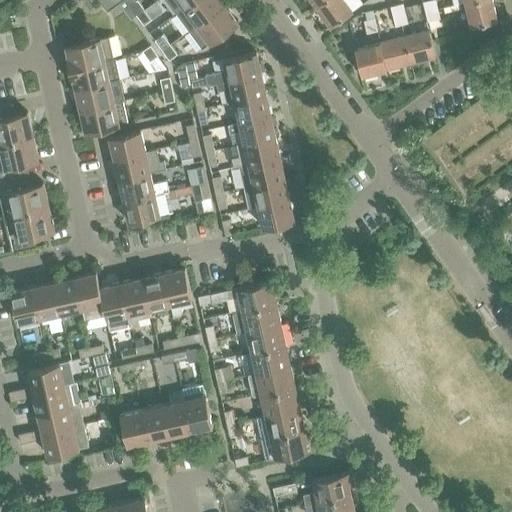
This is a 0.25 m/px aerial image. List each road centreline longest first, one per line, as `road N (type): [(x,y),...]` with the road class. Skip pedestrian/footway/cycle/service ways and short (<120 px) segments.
road 1 (residential): [(400,481),(338,376),(307,229)]
road 2 (residential): [(84,244),(116,264),(307,229)]
road 3 (residential): [(4,448),(25,486),(136,467),(179,482)]
road 4 (residential): [(511,332),(398,167)]
road 5 (residential): [(84,244),(41,57)]
road 6 (residential): [(373,133),(269,0)]
road 7 (residential): [(373,133),(511,36)]
